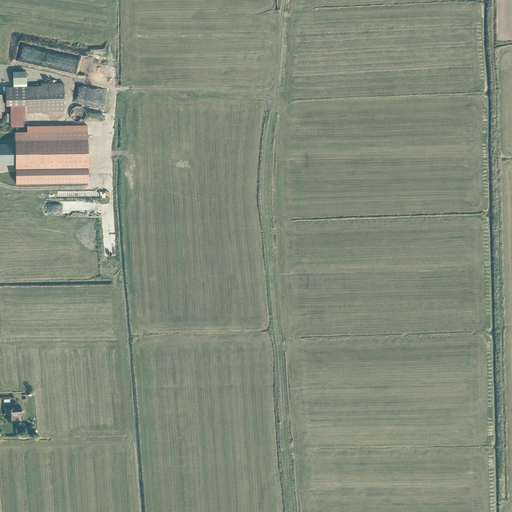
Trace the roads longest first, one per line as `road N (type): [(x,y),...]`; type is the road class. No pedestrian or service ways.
road 1 (track): [(282,0),(267,183),(291,511)]
road 2 (track): [(490,0),(502,502)]
